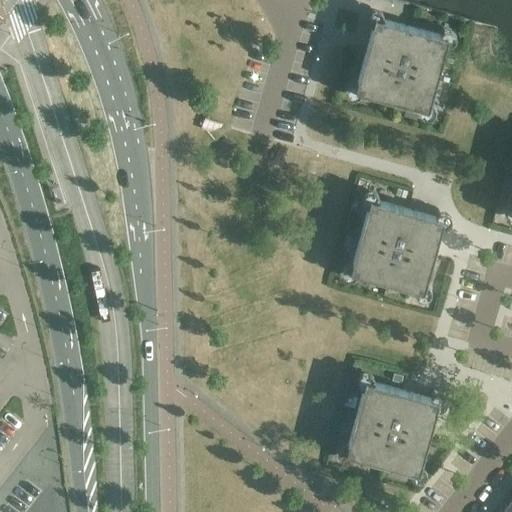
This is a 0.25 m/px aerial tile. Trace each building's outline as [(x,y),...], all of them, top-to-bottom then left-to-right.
[(428,110),(449,36),(375,16),(355,89),(428,110)] [(424,291),(444,218),(371,198),(350,271),(424,291)] [(419,473),(439,400),(366,379),(346,453),(419,473)] [(389,511),(391,510),(381,502),(372,511),(389,511)] [(511,511),(511,504),(509,503),(502,511),(511,511)]
